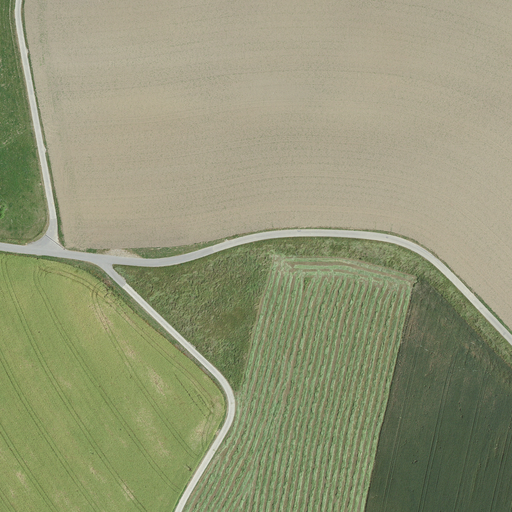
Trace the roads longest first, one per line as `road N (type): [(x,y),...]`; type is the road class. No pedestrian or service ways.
road 1 (residential): [(99,259),(170,261),(263,235),(373,235),(422,251),(511,340)]
road 2 (residential): [(99,259),(226,385),(229,423),(178,511)]
road 3 (track): [(50,252),(53,218),(21,0)]
